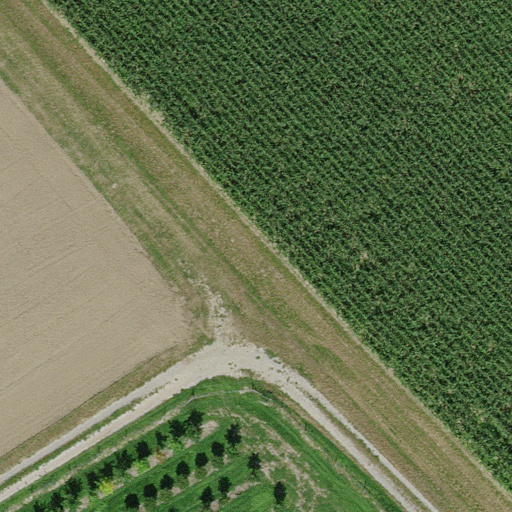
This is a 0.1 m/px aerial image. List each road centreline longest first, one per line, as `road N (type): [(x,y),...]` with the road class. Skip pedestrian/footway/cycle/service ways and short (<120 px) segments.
road 1 (track): [(0,17),(222,274)]
road 2 (track): [(222,274),(435,511)]
road 3 (track): [(222,274),(48,439),(0,470)]
